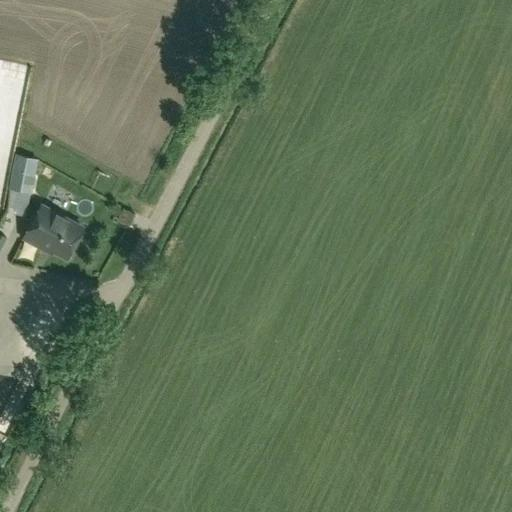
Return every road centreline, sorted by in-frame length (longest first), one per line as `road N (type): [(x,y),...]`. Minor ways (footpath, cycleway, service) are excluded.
road 1 (unclassified): [(2,511),(272,0)]
road 2 (unknown): [(0,288),(120,296)]
